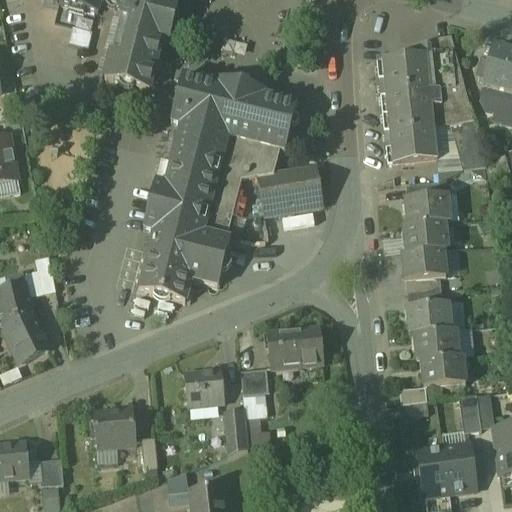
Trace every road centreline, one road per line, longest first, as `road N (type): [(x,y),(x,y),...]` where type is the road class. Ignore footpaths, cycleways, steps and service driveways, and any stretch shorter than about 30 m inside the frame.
road 1 (residential): [(328,265),(304,287),(0,415)]
road 2 (residential): [(342,0),(349,202),(328,265)]
road 3 (residential): [(328,265),(356,312),(383,511)]
